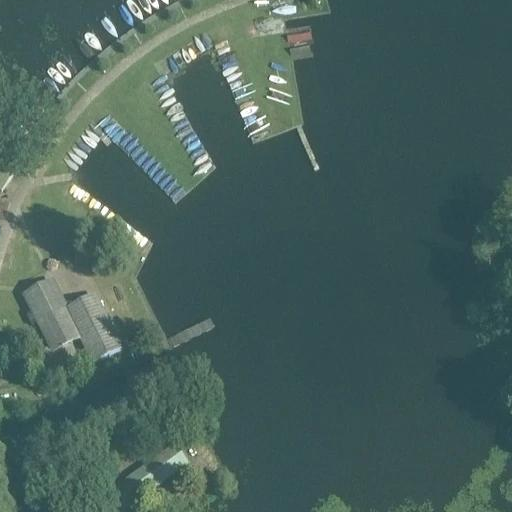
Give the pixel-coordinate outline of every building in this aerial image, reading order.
[(312,40),(311,30),(288,33),(290,44),(312,40)] [(310,45),(290,48),(292,57),(311,54),(310,45)] [(17,171),(0,159),(0,191),(2,193),(17,171)] [(121,350),(95,297),(69,310),(55,282),(24,298),(32,313),(27,316),(33,328),(38,326),(52,354),(81,340),(93,364),(121,350)] [(120,511),(126,511),(189,466),(175,447),(108,496),(120,511)]
